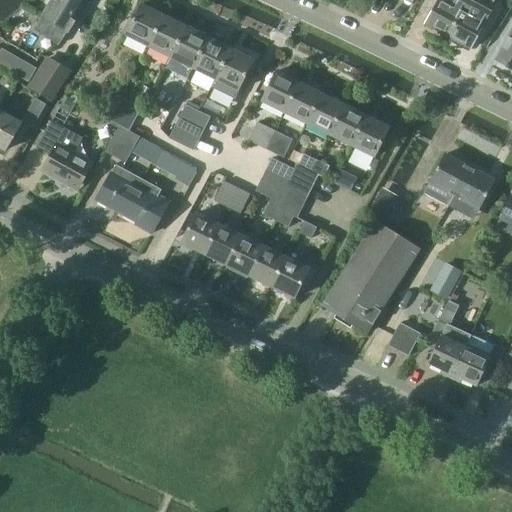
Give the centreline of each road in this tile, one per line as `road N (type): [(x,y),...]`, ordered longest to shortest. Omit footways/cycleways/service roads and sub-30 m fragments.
road 1 (tertiary): [(511,466),(0,217)]
road 2 (tertiary): [(511,107),(281,0)]
road 3 (track): [(285,511),(351,388)]
